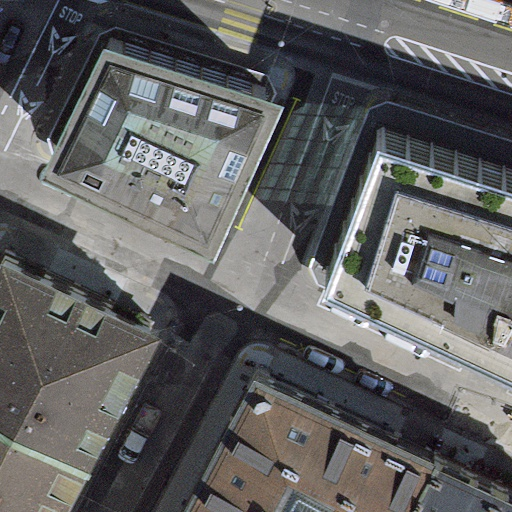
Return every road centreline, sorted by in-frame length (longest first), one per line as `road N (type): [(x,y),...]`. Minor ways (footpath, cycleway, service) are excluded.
road 1 (residential): [(511,421),(37,198),(0,169)]
road 2 (tertiary): [(511,61),(319,0)]
road 3 (residential): [(0,117),(58,0)]
